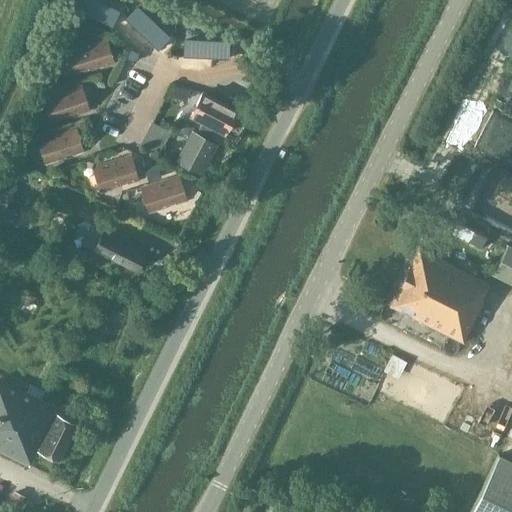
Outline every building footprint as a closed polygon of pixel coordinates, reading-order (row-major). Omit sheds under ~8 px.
[(97,0),(75,0),(72,7),(112,26),(119,11),(97,0)] [(136,6),(125,19),(157,49),(168,37),(136,6)] [(101,66),(112,62),(104,38),(67,51),(67,52),(72,50),(79,72),(74,73),(74,75),(94,68),(94,66),(100,64),(101,66)] [(185,39),(184,56),(228,58),(229,41),(185,39)] [(76,114),(87,110),(80,86),(42,98),(43,100),(47,98),(54,120),(50,121),(50,122),(70,116),(69,114),(76,112),(76,114)] [(223,133),(239,102),(228,96),(224,103),(202,92),(189,116),(199,121),(194,131),(191,130),(175,161),(200,175),(216,143),(215,142),(220,132),(223,133)] [(74,128),(36,140),(37,141),(41,140),(48,161),(44,163),(44,164),(64,158),(64,155),(70,153),(71,155),(82,152),(74,128)] [(129,156),(92,168),(93,170),(97,168),(104,190),(99,191),(100,192),(120,186),(119,184),(125,182),(126,184),(137,180),(129,156)] [(0,216),(14,224),(16,220),(29,225),(34,217),(21,210),(18,214),(6,207),(17,185),(0,176),(0,216)] [(168,204),(174,202),(175,204),(186,200),(178,176),(141,189),(141,190),(146,188),(152,210),(148,211),(148,213),(168,206),(168,204)] [(102,229),(100,232),(78,221),(70,237),(93,248),(92,250),(134,272),(145,252),(102,229)] [(511,247),(507,244),(492,274),(511,283),(511,247)] [(418,248),(389,306),(462,344),(490,285),(418,248)] [(0,450),(27,464),(36,448),(58,459),(76,424),(52,412),(54,409),(0,379),(0,450)] [(511,511),(511,463),(497,457),(469,511),(511,511)] [(23,499),(14,494),(9,503),(19,508),(23,499)]
